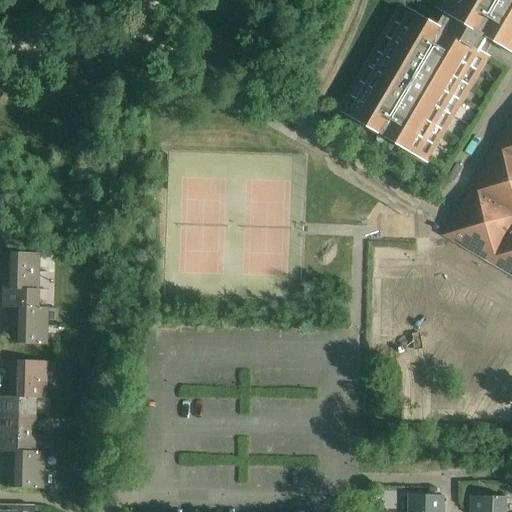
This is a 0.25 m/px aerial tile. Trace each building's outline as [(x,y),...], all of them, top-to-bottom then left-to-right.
[(496,43),(511,52),(511,0),(442,0),(436,12),(430,22),(401,5),(339,110),(427,162),(493,50),(496,43)] [(511,131),(452,234),(511,268),(511,131)] [(2,271),(37,272),(37,253),(2,252),(2,271)] [(36,290),(37,272),(2,271),(1,288),(36,290)] [(35,308),(36,290),(1,288),(1,307),(10,308),(10,307),(35,308)] [(46,308),(35,308),(10,307),(10,308),(10,326),(46,327),(46,308)] [(45,345),(46,327),(10,326),(9,344),(45,345)] [(91,368),(91,367),(100,367),(100,355),(93,355),(83,355),(82,367),(91,368)] [(8,380),(44,381),(44,361),(9,360),(8,380)] [(43,399),(44,381),(8,380),(7,397),(34,399),(43,399)] [(7,397),(0,396),(0,415),(33,416),(34,399),(7,397)] [(0,433),(33,434),(33,416),(0,415),(0,433)] [(32,452),(33,434),(0,433),(0,452),(6,453),(6,452),(32,452)] [(42,452),(32,452),(6,452),(6,453),(5,470),(41,471),(42,452)] [(40,489),(41,471),(5,470),(5,488),(40,489)] [(408,511),(443,511),(444,496),(409,495),(408,511)] [(506,511),(506,497),(471,497),(470,511),(506,511)]
